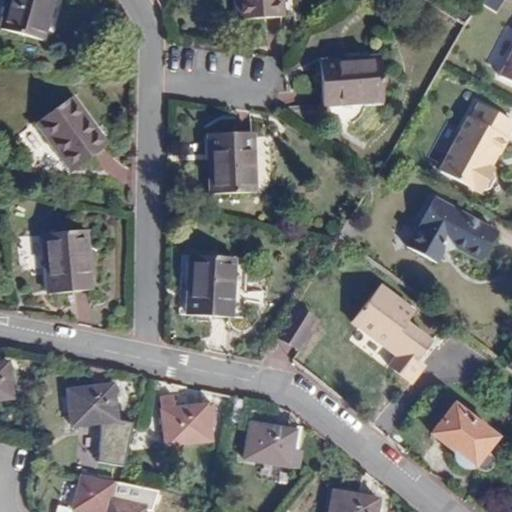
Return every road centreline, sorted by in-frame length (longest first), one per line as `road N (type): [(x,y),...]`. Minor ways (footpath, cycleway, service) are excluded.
road 1 (residential): [(134,0),(148,43),(143,361)]
road 2 (residential): [(143,361),(290,392),(442,511)]
road 3 (residential): [(0,334),(143,361)]
